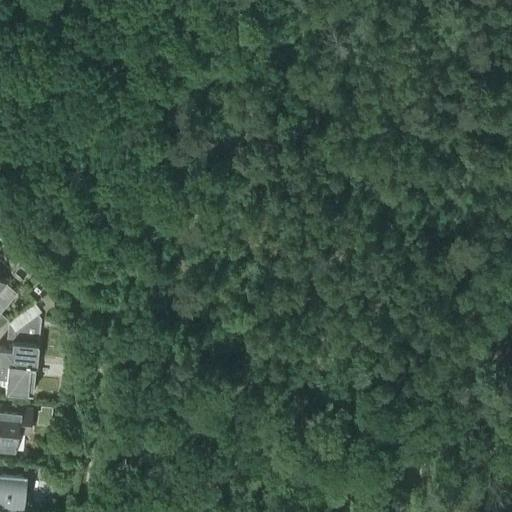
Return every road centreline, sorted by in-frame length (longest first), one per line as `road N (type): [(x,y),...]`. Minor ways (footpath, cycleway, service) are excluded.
road 1 (track): [(124,389),(511,455)]
road 2 (track): [(79,511),(102,414),(124,389),(106,381),(57,262),(0,187)]
road 3 (track): [(393,511),(511,281)]
